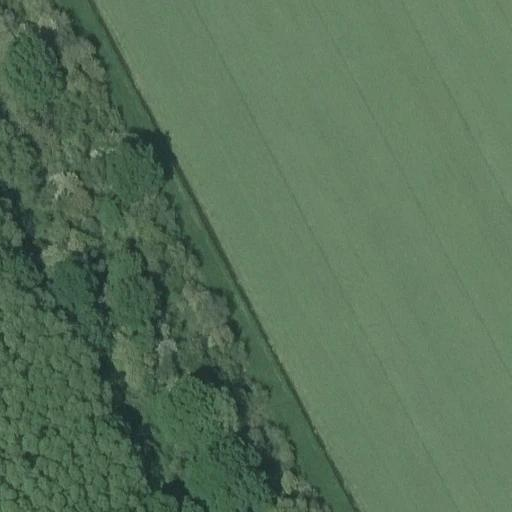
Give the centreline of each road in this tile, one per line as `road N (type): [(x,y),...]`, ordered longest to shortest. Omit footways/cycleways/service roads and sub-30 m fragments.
road 1 (track): [(55,0),(326,511)]
road 2 (track): [(145,511),(0,231)]
